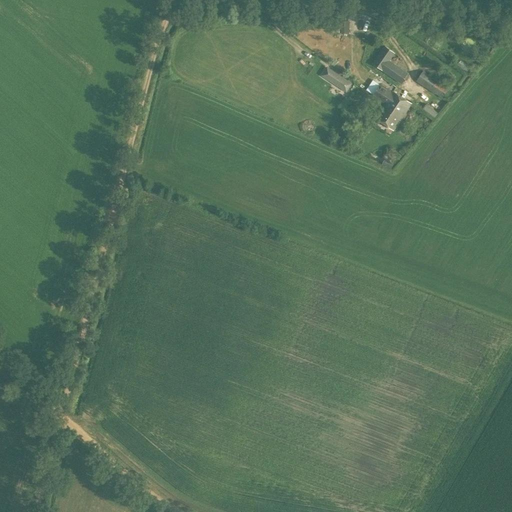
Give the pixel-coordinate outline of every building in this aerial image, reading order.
[(339,21),(340,34),(350,33),(350,20),(339,21)] [(372,63),(402,84),(409,73),(390,60),(395,53),(384,45),(372,63)] [(460,60),(457,65),(467,71),(470,66),(460,60)] [(328,69),(328,68),(327,67),(321,76),(346,93),(352,84),(342,77),(341,78),(328,69)] [(448,88),(423,70),(416,81),(441,99),(448,88)] [(403,106),(408,109),(412,103),(393,91),(392,92),(380,83),(372,95),(384,103),(392,108),(393,106),(397,109),(399,105),(401,106),(402,104),(404,105),(403,106)] [(392,108),(384,103),(375,117),(394,130),(408,109),(403,106),(404,105),(402,104),(401,106),(399,105),(397,109),(393,106),(392,108)] [(421,111),(434,120),(439,113),(426,104),(421,111)]
